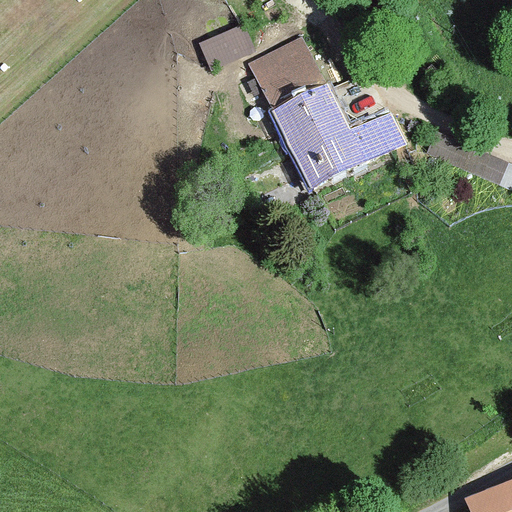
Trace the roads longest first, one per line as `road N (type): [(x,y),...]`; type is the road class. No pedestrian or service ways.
road 1 (track): [(511,399),(346,439),(250,511)]
road 2 (track): [(511,148),(446,124),(333,64),(318,36),(324,0)]
road 3 (track): [(323,298),(371,240),(409,220),(458,202),(511,209)]
